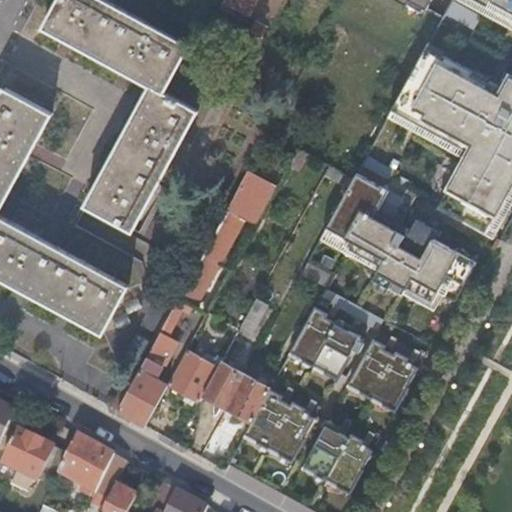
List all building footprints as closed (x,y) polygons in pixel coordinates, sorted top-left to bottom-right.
[(199,108),(165,88),(189,42),(109,0),(57,0),(44,26),(148,81),(146,85),(139,97),(84,200),(134,227),(199,108)] [(278,0),(224,0),(222,4),(221,6),(227,10),(230,4),(266,24),(278,0)] [(511,0),(487,0),(511,13),(511,73),(504,87),(428,45),(394,105),(471,147),(440,203),(465,217),(466,215),(487,228),(497,211),(498,212),(511,185),(511,0)] [(395,0),(405,5),(407,0),(408,0),(425,9),(430,0),(395,0)] [(0,207),(47,115),(0,91),(0,277),(32,294),(63,310),(74,316),(102,331),(105,332),(129,285),(0,219),(0,207)] [(197,307),(245,215),(256,221),(275,186),(248,171),(179,296),(195,305),(197,307)] [(357,172),(327,225),(353,239),(350,245),(363,252),(360,258),(379,269),(375,275),(405,291),(409,283),(434,297),(440,287),(457,296),(478,258),(434,234),(424,253),(402,242),(408,231),(376,214),(379,208),(391,214),(400,196),(357,172)] [(333,274),(314,264),(310,272),(328,283),(333,274)] [(135,378),(117,410),(145,425),(168,383),(156,376),(163,363),(165,364),(178,340),(169,335),(183,309),(190,313),(195,305),(179,296),(135,378)] [(268,303),(256,296),(237,330),(249,337),(268,303)] [(291,350),(338,376),(361,335),(350,328),(352,324),(339,317),(336,321),(327,316),(329,312),(317,305),(291,350)] [(150,342),(135,334),(124,354),(139,362),(150,342)] [(348,382),(396,408),(419,367),(407,361),(410,356),(396,349),(394,353),(384,347),(386,344),(373,337),(348,382)] [(218,365),(187,348),(168,383),(199,400),(203,392),(218,365)] [(228,406),(246,373),(221,359),(218,365),(203,392),(228,406)] [(110,407),(117,410),(135,378),(124,372),(116,388),(119,390),(110,407)] [(270,387),(246,373),(228,406),(252,419),(270,387)] [(270,387),(252,419),(245,432),(292,457),(315,416),(304,410),(306,406),(293,399),(291,403),(281,397),(283,394),(270,386),(270,387)] [(0,439),(14,410),(0,402),(0,439)] [(303,463),(351,490),(374,449),(362,442),(364,438),(351,431),(349,435),(339,430),(341,426),(328,418),(303,463)] [(54,446),(18,429),(0,466),(0,480),(20,489),(22,489),(24,490),(26,490),(28,490),(29,489),(31,489),(32,488),(33,487),(35,485),(36,484),(38,480),(54,446)] [(128,461),(77,434),(68,453),(59,471),(73,479),(83,484),(80,489),(89,495),(92,490),(95,491),(91,501),(104,510),(117,485),(128,461)] [(212,435),(205,447),(215,451),(221,440),(212,435)] [(68,453),(54,446),(38,480),(52,486),(59,471),(68,453)] [(167,511),(178,489),(166,482),(153,509),(159,511),(167,511)] [(129,511),(138,495),(117,485),(104,510),(102,511),(129,511)] [(205,511),(209,506),(178,489),(167,511),(205,511)]
